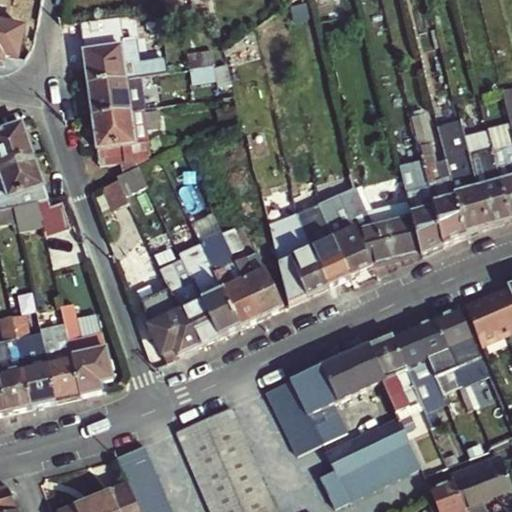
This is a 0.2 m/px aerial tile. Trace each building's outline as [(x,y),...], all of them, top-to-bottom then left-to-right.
[(0,0),(0,65),(3,66),(4,58),(18,61),(23,31),(7,28),(11,8),(7,7),(7,0),(0,0)] [(119,31),(83,36),(90,88),(139,81),(169,77),(167,65),(138,69),(134,43),(122,45),(119,31)] [(195,85),(224,81),(222,68),(220,68),(218,50),(191,53),(195,85)] [(139,81),(90,88),(94,120),(131,115),(144,113),(139,81)] [(468,134),(488,128),(483,112),(463,118),(468,134)] [(131,115),(94,120),(101,168),(138,163),(131,115)] [(429,116),(414,119),(420,144),(421,149),(436,146),(429,116)] [(0,125),(0,166),(34,156),(23,124),(2,132),(0,125)] [(411,217),(421,256),(422,259),(446,249),(423,159),(421,149),(420,144),(404,147),(409,168),(400,170),(411,217)] [(511,148),(494,153),(511,223),(511,148)] [(494,151),(484,153),(471,156),(489,229),(511,223),(494,153),(494,151)] [(34,156),(0,166),(0,202),(17,197),(20,208),(37,204),(50,201),(34,156)] [(423,159),(446,249),(466,240),(456,197),(449,166),(439,170),(435,156),(423,159)] [(471,156),(449,166),(456,197),(466,240),(489,229),(471,156)] [(348,174),(333,178),(338,198),(354,232),(372,269),(421,256),(411,217),(369,228),(354,200),(348,174)] [(120,185),(103,192),(115,215),(130,208),(120,185)] [(74,231),(62,199),(50,201),(37,204),(45,238),(74,231)] [(350,279),(372,269),(354,232),(346,236),(337,217),(331,220),(325,207),(320,209),(318,210),(333,242),(350,279)] [(350,279),(333,242),(325,246),(315,227),(310,230),(303,216),(297,219),(330,289),(350,279)] [(297,219),(271,231),(290,308),(330,289),(297,219)] [(235,234),(224,239),(233,257),(244,252),(235,234)] [(203,249),(216,276),(243,331),(264,321),(237,265),(226,270),(213,245),(203,249)] [(259,255),(237,265),(264,321),(286,310),(259,255)] [(243,331),(216,276),(204,281),(192,256),(181,261),(193,286),(221,342),(229,338),(243,331)] [(221,342),(193,286),(183,291),(171,267),(161,272),(170,290),(200,352),(210,347),(221,342)] [(481,350),(511,336),(511,295),(509,289),(463,308),(481,350)] [(181,361),(200,352),(170,290),(142,302),(154,334),(164,357),(177,351),(181,361)] [(65,326),(67,336),(82,400),(103,395),(101,386),(114,383),(104,338),(82,343),(74,309),(62,311),(65,326)] [(488,378),(459,310),(435,320),(473,411),(480,408),(474,394),(472,395),(469,387),(488,378)] [(100,318),(78,324),(82,343),(104,338),(100,318)] [(57,406),(44,347),(43,341),(30,343),(25,319),(13,322),(33,411),(57,406)] [(473,411),(435,320),(414,329),(435,380),(451,373),(458,391),(468,414),(473,411)] [(0,375),(9,416),(33,411),(13,322),(3,324),(7,343),(0,345),(0,375)] [(82,400),(67,336),(65,326),(41,332),(43,341),(44,347),(57,406),(82,400)] [(435,380),(414,329),(392,338),(420,407),(430,431),(440,427),(432,407),(444,402),(435,380)] [(420,407),(392,338),(369,348),(384,384),(397,417),(420,407)] [(384,384),(369,348),(323,368),(339,404),(384,384)] [(323,368),(291,384),(321,446),(347,434),(335,405),(339,404),(323,368)] [(0,418),(9,416),(0,375),(0,418)] [(321,446),(291,384),(266,395),(297,458),(321,446)] [(457,401),(445,405),(452,422),(464,417),(457,401)] [(275,511),(231,412),(176,436),(210,511),(275,511)] [(399,421),(326,457),(333,472),(338,482),(400,452),(408,469),(417,465),(399,421)] [(171,511),(143,449),(117,461),(129,488),(139,511),(171,511)] [(400,452),(338,482),(333,472),(319,479),(333,511),(411,474),(408,469),(400,452)] [(498,456),(450,476),(453,483),(501,463),(498,456)] [(511,489),(501,463),(453,483),(464,511),(486,511),(483,504),(511,491),(511,489)] [(436,511),(464,511),(453,483),(428,493),(431,500),(436,511)] [(139,511),(129,488),(91,503),(92,508),(81,511),(139,511)] [(21,511),(21,510),(17,511),(8,490),(0,491),(0,511),(21,511)]
